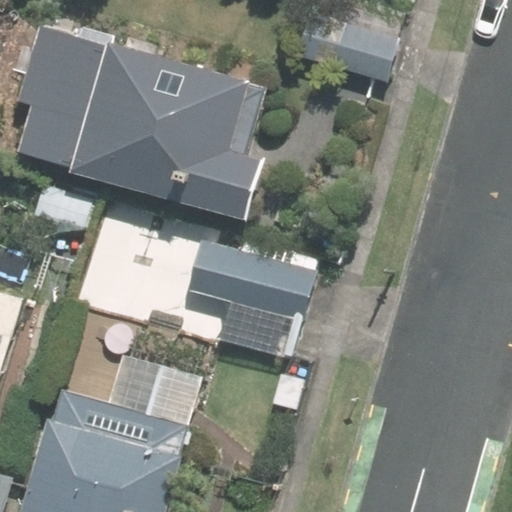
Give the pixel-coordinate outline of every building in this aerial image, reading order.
[(393,39),(306,16),(296,56),(383,79),(393,39)] [(280,96),(39,31),(3,164),(244,228),(280,96)] [(320,276),(195,243),(182,293),(306,326),(320,276)] [(0,477),(0,378),(21,301),(0,295),(0,511),(9,480),(0,477)] [(20,511),(193,511),(214,436),(53,392),(20,511)]
